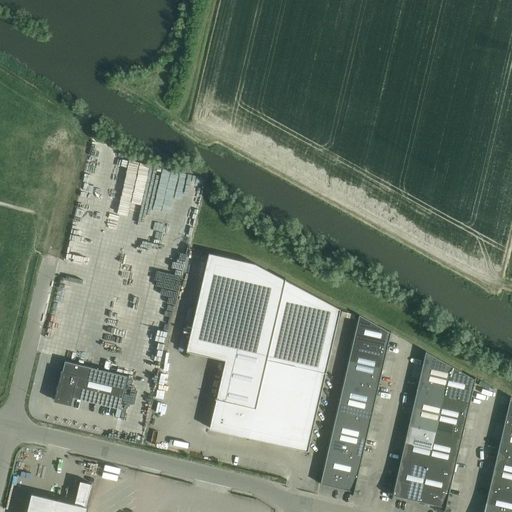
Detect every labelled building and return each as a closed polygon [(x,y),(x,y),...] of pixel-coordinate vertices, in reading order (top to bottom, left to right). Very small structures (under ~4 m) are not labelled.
[(225,360),(210,428),(308,451),(340,309),(255,263),(209,253),(186,351),(225,360)] [(360,315),(353,343),(387,351),(391,332),(390,332),(360,315)] [(353,343),(349,361),(383,369),(387,351),(353,343)] [(426,351),(421,372),(447,378),(450,365),(426,352),(426,351)] [(127,376),(65,361),(59,386),(57,385),(56,390),(58,391),(56,401),(60,402),(71,405),(72,397),(120,408),(127,376)] [(349,361),(345,378),(379,386),(383,369),(349,361)] [(450,365),(447,378),(443,396),(470,402),(475,378),(474,379),(450,365)] [(421,372),(417,390),(443,396),(447,378),(421,372)] [(345,378),(341,396),(375,404),(379,386),(345,378)] [(417,390),(413,407),(439,413),(443,396),(417,390)] [(341,396),(337,413),(371,421),(375,404),(341,396)] [(443,396),(439,413),(466,419),(470,402),(443,396)] [(413,407),(409,425),(435,431),(439,413),(413,407)] [(337,413),(333,431),(366,439),(371,421),(337,413)] [(439,413),(435,431),(462,437),(466,419),(439,413)] [(511,416),(506,415),(502,433),(511,435),(511,416)] [(409,425),(405,442),(431,448),(435,431),(409,425)] [(333,431),(329,449),(362,456),(366,439),(333,431)] [(435,431),(431,448),(458,455),(462,437),(435,431)] [(511,435),(502,433),(498,450),(511,453),(511,435)] [(405,442),(401,460),(427,466),(428,464),(431,448),(405,442)] [(431,448),(428,464),(427,466),(454,472),(458,455),(431,448)] [(329,449),(325,466),(358,474),(362,456),(329,449)] [(511,453),(498,450),(494,468),(511,472),(511,453)] [(401,460),(397,477),(423,484),(427,466),(401,460)] [(354,491),(358,474),(325,466),(321,483),(320,484),(354,491)] [(427,466),(423,484),(450,490),(454,472),(427,466)] [(511,472),(494,468),(490,485),(511,490),(511,472)] [(392,495),(419,501),(423,484),(397,477),(392,495)] [(32,493),(27,511),(85,511),(87,507),(86,506),(91,483),(80,481),(75,504),(32,493)] [(423,484),(419,501),(446,507),(450,490),(423,484)] [(511,490),(490,485),(486,503),(511,509),(511,490)] [(511,511),(511,509),(486,503),(483,511),(511,511)]
